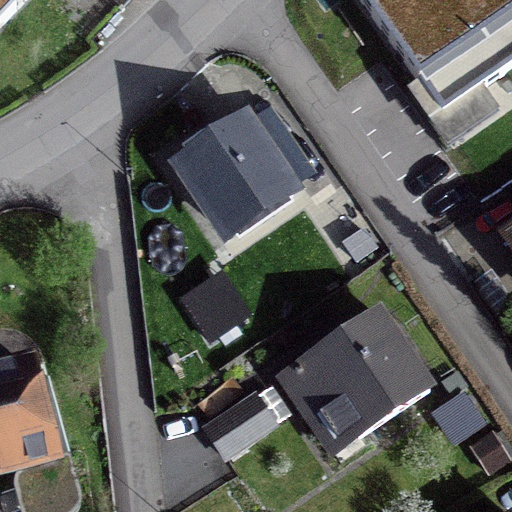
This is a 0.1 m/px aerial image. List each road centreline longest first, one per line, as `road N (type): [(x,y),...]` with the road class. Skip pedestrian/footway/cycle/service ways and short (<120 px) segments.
road 1 (residential): [(511,398),(239,0)]
road 2 (residential): [(137,511),(99,193),(76,123)]
road 3 (residential): [(214,0),(76,123)]
